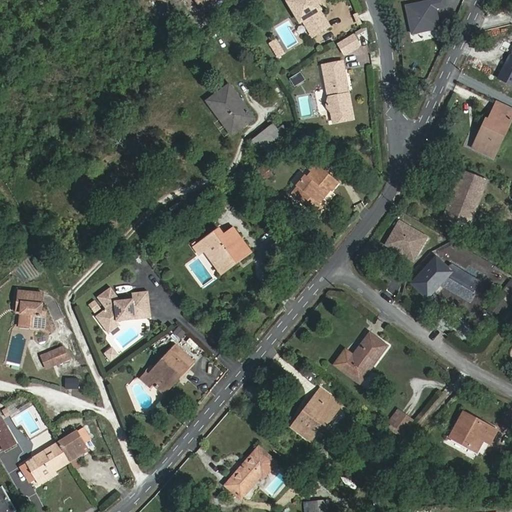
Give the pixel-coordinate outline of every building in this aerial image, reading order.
[(195,0),(205,11),(218,0),(195,0)] [(297,17),(300,15),(291,0),(288,0),(288,1),(297,17)] [(291,0),(300,15),(318,2),(318,1),(316,0),(291,0)] [(444,0),(435,0),(407,6),(408,14),(413,34),(440,28),(436,8),(446,6),(444,0)] [(322,8),(318,2),(300,15),(306,26),(312,36),(328,26),(319,10),(322,8)] [(306,26),(300,15),(297,17),(303,28),(306,26)] [(352,34),(338,42),(345,54),(359,46),(352,34)] [(273,49),(279,45),(275,39),(269,43),(273,49)] [(278,57),(284,53),(279,45),(273,49),(278,57)] [(511,84),(511,55),(500,78),(511,84)] [(342,63),(323,66),(329,98),(327,105),(328,107),(332,113),(334,122),(353,118),(342,63)] [(300,74),(290,80),(295,87),(304,81),(300,74)] [(214,122),(216,124),(243,104),(230,85),(208,101),(220,118),(214,122)] [(243,104),(216,124),(226,139),(254,119),(243,104)] [(485,132),(482,131),(474,147),(494,157),(511,117),(511,110),(498,104),(490,121),(485,132)] [(260,155),(289,134),(283,126),(277,130),(273,126),(251,143),(260,155)] [(328,189),(331,191),(339,182),(314,162),(311,166),(313,167),(309,171),(308,170),(299,181),(301,182),(291,194),(305,206),(312,198),(317,202),(328,189)] [(479,190),(483,192),(487,182),(464,172),(446,218),(464,225),(479,190)] [(320,204),(331,191),(328,189),(317,202),(312,198),(305,206),(317,216),(324,207),(320,204)] [(469,227),(483,192),(479,190),(464,225),(469,227)] [(428,236),(401,221),(390,240),(417,256),(428,236)] [(237,255),(241,260),(251,252),(234,229),(224,235),(219,229),(194,247),(199,254),(205,251),(209,257),(212,255),(222,269),(235,260),(234,258),(237,255)] [(417,256),(390,240),(388,243),(415,259),(417,256)] [(221,274),(241,260),(237,255),(234,258),(235,260),(222,269),(212,255),(209,257),(221,274)] [(428,297),(452,272),(437,257),(413,283),(428,297)] [(504,311),(511,301),(511,282),(488,312),(495,317),(501,309),(504,311)] [(110,287),(97,297),(105,308),(95,316),(103,327),(114,318),(117,321),(123,317),(127,320),(152,317),(148,290),(132,292),(133,298),(120,300),(110,287)] [(39,312),(40,294),(16,292),(15,313),(19,314),(18,328),(43,329),(43,313),(39,312)] [(114,318),(103,327),(108,333),(119,324),(117,321),(114,318)] [(360,382),(387,345),(371,333),(345,370),(360,382)] [(177,375),(180,377),(195,362),(177,345),(154,369),(151,366),(146,371),(150,375),(149,376),(155,381),(153,383),(162,392),(177,375)] [(114,346),(106,352),(112,360),(120,354),(114,346)] [(69,360),(64,347),(41,356),(46,368),(69,360)] [(373,369),(361,385),(370,392),(382,375),(373,369)] [(165,394),(180,377),(177,375),(162,392),(165,394)] [(150,386),(153,383),(155,381),(149,376),(144,381),(150,386)] [(74,380),(64,379),(62,390),(73,391),(74,380)] [(308,417),(304,414),(294,427),(310,439),(320,426),(324,429),(342,406),(322,390),(315,398),(320,402),(308,417)] [(315,398),(304,414),(308,417),(320,402),(315,398)] [(404,433),(414,420),(399,409),(389,422),(404,433)] [(489,443),(496,431),(464,413),(451,437),(477,451),(483,440),(489,443)] [(15,444),(5,426),(0,417),(0,444),(3,450),(15,444)] [(21,466),(30,482),(35,480),(36,482),(55,471),(88,450),(83,443),(90,439),(83,427),(76,431),(21,466)] [(262,480),(276,464),(258,448),(225,486),(240,500),(260,478),(262,480)] [(55,471),(36,482),(39,486),(57,475),(55,471)] [(0,511),(14,511),(17,511),(2,487),(0,487),(0,511)] [(305,504),(305,511),(328,511),(328,502),(305,504)]
